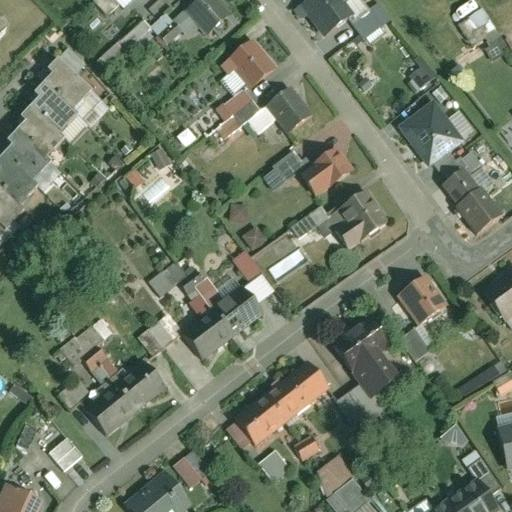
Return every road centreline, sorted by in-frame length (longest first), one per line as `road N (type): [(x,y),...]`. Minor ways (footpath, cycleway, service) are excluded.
road 1 (residential): [(73,511),(433,229)]
road 2 (residential): [(433,229),(258,0)]
